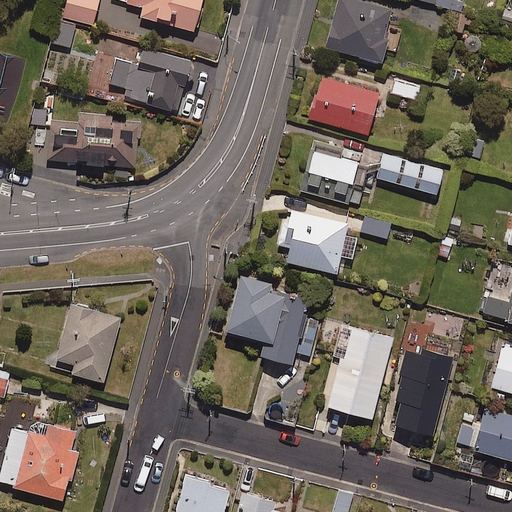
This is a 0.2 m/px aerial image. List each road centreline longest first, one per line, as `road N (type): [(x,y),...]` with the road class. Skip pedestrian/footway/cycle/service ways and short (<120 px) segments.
road 1 (residential): [(511,505),(157,413)]
road 2 (tertiary): [(175,203),(229,148),(274,0)]
road 3 (residential): [(157,413),(191,271),(175,203)]
road 4 (residential): [(0,188),(119,221)]
